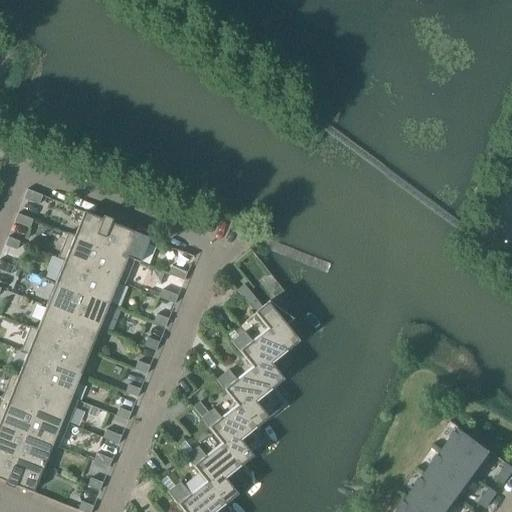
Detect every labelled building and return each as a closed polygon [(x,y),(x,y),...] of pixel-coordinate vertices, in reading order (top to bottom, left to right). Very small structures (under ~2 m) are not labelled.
[(38,206),(42,196),(26,190),(22,199),(38,206)] [(83,213),(73,237),(100,247),(109,224),(83,213)] [(16,215),(13,223),(29,229),(32,221),(16,215)] [(109,224),(100,247),(133,261),(143,237),(109,224)] [(67,234),(57,257),(90,271),(100,247),(73,237),(67,234)] [(7,238),(3,246),(15,251),(19,243),(7,238)] [(100,247),(90,271),(124,284),(133,261),(100,247)] [(63,261),(54,284),(81,294),(90,271),(57,257),(57,259),(63,261)] [(0,262),(0,271),(10,276),(13,268),(0,262)] [(167,275),(183,282),(186,273),(171,267),(167,275)] [(90,271),(81,294),(107,305),(116,283),(123,286),(124,284),(90,271)] [(54,284),(45,307),(71,318),(81,294),(54,284)] [(236,291),(253,314),(254,313),(286,351),(297,342),(284,326),(290,320),(268,303),(267,304),(266,303),(260,308),(243,286),(236,291)] [(158,299),(174,305),(177,297),(161,291),(158,299)] [(81,294),(71,318),(98,329),(107,305),(81,294)] [(29,328),(62,341),(71,318),(45,307),(36,330),(29,328)] [(230,343),(238,352),(239,351),(270,390),(281,381),(268,364),(284,352),(286,351),(254,313),(253,314),(266,330),(251,343),(250,342),(245,346),(238,337),(230,343)] [(152,324),(164,328),(168,320),(156,315),(152,324)] [(71,318),(62,341),(88,352),(98,329),(71,318)] [(29,328),(19,352),(52,365),(62,341),(29,328)] [(143,347),(155,352),(158,343),(146,339),(143,347)] [(62,341),(52,365),(79,376),(88,352),(62,341)] [(215,381),(222,390),(224,389),(255,428),(266,419),(253,402),(268,390),(269,391),(270,390),(239,351),(238,352),(252,369),(236,381),(235,380),(230,385),(222,375),(215,381)] [(10,374),(10,375),(43,389),(52,365),(19,352),(25,355),(17,377),(10,374)] [(134,370),(145,375),(149,367),(137,362),(134,370)] [(52,365),(43,389),(76,402),(77,401),(70,398),(79,376),(52,365)] [(10,375),(0,399),(33,412),(43,389),(10,375)] [(124,394),(136,398),(139,390),(127,385),(124,394)] [(43,389),(33,412),(67,426),(76,402),(43,389)] [(200,419),(207,428),(208,428),(239,466),(251,457),(237,441),(253,428),(254,429),(255,428),(224,389),(222,390),(236,407),(220,419),(220,418),(214,422),(207,413),(200,419)] [(0,398),(0,426),(24,436),(33,412),(0,399),(0,398)] [(115,417),(127,422),(130,414),(118,409),(115,417)] [(33,412),(24,436),(51,446),(57,449),(67,426),(33,412)] [(0,453),(14,459),(24,436),(0,426),(0,453)] [(184,457),(192,467),(193,466),(224,505),(235,496),(222,479),(238,467),(239,466),(208,428),(207,428),(220,445),(205,458),(204,457),(199,461),(191,452),(184,457)] [(458,429),(441,453),(473,477),(490,453),(458,429)] [(102,439),(117,445),(120,437),(105,431),(102,439)] [(24,436),(14,459),(41,470),(51,446),(24,436)] [(0,480),(5,483),(14,459),(0,453),(0,480)] [(441,453),(424,476),(456,500),(473,477),(441,453)] [(92,462),(108,468),(111,460),(95,454),(92,462)] [(14,459),(5,483),(32,493),(41,470),(14,459)] [(496,480),(503,485),(511,472),(511,468),(507,465),(496,480)] [(169,496),(176,505),(177,504),(183,511),(213,511),(222,505),(223,506),(224,505),(193,466),(192,467),(205,483),(190,496),(189,495),(184,499),(176,490),(169,496)] [(424,476),(407,499),(423,511),(446,511),(456,500),(424,476)] [(87,487),(98,492),(102,484),(90,479),(87,487)] [(496,494),(489,489),(478,503),(485,509),(496,494)] [(423,511),(407,499),(397,511),(423,511)] [(80,502),(77,511),(90,511),(92,507),(80,502)]
